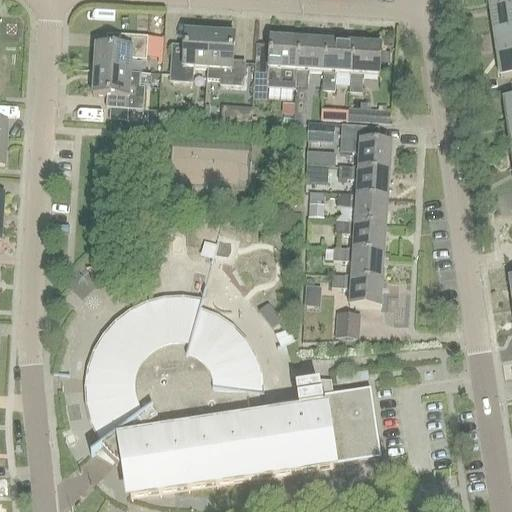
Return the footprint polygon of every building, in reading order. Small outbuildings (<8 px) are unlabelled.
[(511,0),(489,0),(491,9),(511,5),(511,0)] [(511,5),(491,9),(494,32),(511,29),(511,5)] [(511,29),(494,32),(498,55),(511,52),(511,29)] [(194,70),(208,71),(210,35),(186,33),(185,48),(173,47),(170,84),(193,85),(194,70)] [(235,36),(210,35),(208,71),(222,72),(221,87),(244,89),(245,65),(233,64),(235,36)] [(95,47),(93,72),(130,74),(131,61),(146,62),(148,39),(107,36),(106,48),(95,47)] [(294,92),(295,74),(296,74),(298,41),(272,40),(270,65),(268,90),(279,91),(294,92)] [(323,76),(325,43),(298,41),(296,74),(295,74),(294,92),(307,93),(309,75),(323,76)] [(335,76),(349,77),(350,77),(352,45),(325,43),(323,76),(321,94),(334,94),(335,76)] [(352,45),(350,77),(349,77),(348,95),(361,96),(362,78),(377,79),(378,66),(379,54),(379,47),(352,45)] [(511,52),(498,55),(501,79),(511,76),(511,52)] [(391,55),(379,54),(378,66),(390,67),(391,55)] [(255,64),(252,101),(267,102),(268,90),(270,65),(255,64)] [(140,75),(130,74),(93,72),(91,98),(106,99),(105,109),(109,110),(109,122),(127,123),(128,111),(142,112),(144,89),(139,89),(140,75)] [(294,107),(282,106),(281,117),(293,117),(294,107)] [(251,123),(251,122),(252,109),(238,108),(237,122),(251,123)] [(334,110),(321,110),(320,123),(333,124),(334,110)] [(373,126),(373,113),(349,111),(348,125),(373,126)] [(305,117),(294,117),(294,126),(305,127),(305,117)] [(307,145),(321,145),(322,127),(308,126),(307,145)] [(391,146),(378,145),(379,130),(342,128),(340,155),(357,156),(356,169),(356,172),(389,174),(391,146)] [(307,155),(306,168),(323,169),(324,155),(307,155)] [(323,169),(306,168),(305,188),(327,189),(328,169),(323,169)] [(389,174),(356,172),(356,169),(339,168),(339,183),(356,184),(355,198),(355,199),(388,201),(389,174)] [(388,201),(355,199),(355,198),(338,197),(337,209),(354,210),(353,224),(353,226),(386,228),(388,201)] [(309,208),(308,221),(323,221),(323,208),(309,208)] [(351,251),(351,253),(384,255),(386,228),(353,226),(353,224),(336,223),(335,236),(352,237),(351,251)] [(217,248),(204,244),(200,259),(213,262),(217,248)] [(383,283),(384,255),(351,253),(351,251),(334,250),(334,253),(325,253),(324,263),(350,265),(349,280),(383,283)] [(383,283),(349,280),(332,279),(331,292),(348,293),(347,308),(381,310),(383,283)] [(126,474),(130,503),(332,473),(332,468),(380,461),(370,391),(326,398),(324,386),(311,388),(302,389),(296,390),(297,402),(273,406),(272,398),(276,398),(276,396),(258,395),(258,390),(258,385),(258,380),(257,375),(255,370),(254,366),(252,361),(250,356),(247,352),(245,348),(242,344),(238,340),(235,336),(231,333),(227,329),(223,326),(219,324),(215,321),(210,319),(205,317),(199,315),(206,289),(204,288),(200,306),(195,304),(189,304),(184,303),(178,303),(173,303),(168,304),(162,304),(157,306),(149,308),(144,294),(142,295),(147,308),(142,310),(137,313),(133,315),(128,318),(124,321),(120,325),(116,328),(112,332),(108,336),(105,341),(102,345),(99,350),(97,355),(95,359),(93,364),(92,370),(90,375),(90,379),(86,378),(86,380),(89,380),(89,388),(88,393),(89,399),(89,404),(90,409),(91,414),(93,419),(94,424),(96,429),(99,434),(101,439),(105,445),(90,456),(91,458),(101,450),(103,454),(107,458),(113,465),(117,468),(122,471),(126,474)] [(358,344),(360,318),(336,316),(335,342),(358,344)] [(277,351),(297,342),(296,340),(292,342),(288,333),(277,338),(281,347),(276,349),(277,351)] [(368,380),(367,372),(335,377),(336,385),(368,380)]
